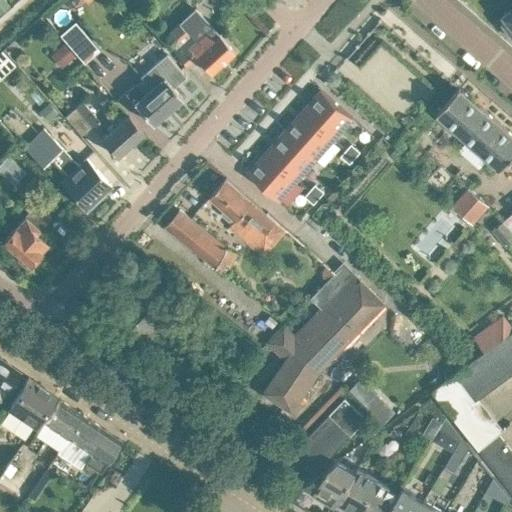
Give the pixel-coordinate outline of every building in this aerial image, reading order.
[(82,26),(99,16),(91,3),(74,13),(82,26)] [(511,6),(503,14),(507,19),(502,23),(511,35),(511,6)] [(210,73),(234,51),(218,34),(195,8),(177,24),(163,36),(173,47),(170,49),(172,51),(185,66),(195,57),(210,73)] [(84,63),(100,50),(75,21),(60,34),(84,63)] [(63,67),(75,55),(63,42),(51,54),(63,67)] [(135,85),(125,93),(138,108),(151,123),(182,96),(172,86),(185,75),(172,60),(167,54),(142,77),(151,87),(143,94),(135,85)] [(511,134),(459,87),(439,111),(439,110),(437,112),(468,138),(459,149),(479,167),(489,155),(502,167),(511,157),(511,134)] [(321,88),(302,109),(335,138),(353,117),(321,88)] [(46,94),(26,112),(40,127),(60,110),(46,94)] [(75,107),(65,116),(82,135),(92,127),(99,121),(81,101),(75,107)] [(335,138),(302,109),(284,130),(317,158),(335,138)] [(101,137),(100,138),(102,140),(115,155),(143,131),(129,116),(128,114),(108,131),(101,137)] [(43,128),(24,146),(43,166),(51,159),(66,175),(59,182),(72,195),(86,209),(111,185),(97,170),(85,158),(78,164),(43,128)] [(284,130),(266,150),(298,179),(317,158),(284,130)] [(351,143),(346,149),(355,156),(360,150),(351,143)] [(346,149),(341,154),(349,162),(355,156),(346,149)] [(280,200),(298,179),(266,150),(247,171),(280,200)] [(8,155),(0,163),(0,169),(14,182),(24,171),(8,155)] [(487,202),(503,183),(484,166),(468,185),(487,202)] [(226,176),(209,196),(224,209),(222,211),(222,213),(231,221),(233,221),(235,219),(236,220),(243,212),(266,232),(276,220),(266,212),(227,177),(226,176)] [(315,183),(310,189),(319,197),(324,191),(315,183)] [(472,221),(488,203),(468,186),(452,204),(472,221)] [(310,189),(304,195),(313,203),(319,197),(310,189)] [(29,263),(48,242),(36,232),(50,216),(35,203),(16,225),(3,240),(18,253),(18,254),(17,258),(23,264),(28,263),(28,262),(29,263)] [(328,206),(320,220),(330,226),(338,212),(328,206)] [(225,277),(237,253),(227,247),(195,222),(179,209),(165,226),(225,277)] [(506,246),(511,241),(511,229),(504,219),(493,228),(506,246)] [(346,267),(343,264),(335,272),(327,280),(311,297),(321,307),(294,334),(283,324),(267,341),(286,359),(264,391),(292,410),(303,394),(319,370),(385,303),(346,267)] [(163,292),(156,286),(141,273),(131,284),(144,296),(114,329),(139,352),(152,337),(181,304),(165,290),(163,292)] [(511,327),(501,313),(474,333),(486,349),(502,337),(511,329),(511,327)] [(258,340),(265,326),(254,320),(246,334),(258,340)] [(486,349),(444,380),(455,395),(464,387),(475,402),(481,397),(511,372),(511,329),(502,337),(486,349)] [(242,363),(257,348),(246,337),(231,352),(242,363)] [(0,403),(0,404),(10,389),(21,373),(0,358),(0,403)] [(43,412),(44,411),(55,394),(28,376),(9,405),(35,423),(42,412),(43,412)] [(323,463),(336,449),(367,417),(346,397),(302,442),(323,463)] [(69,436),(84,414),(59,398),(27,446),(36,451),(45,438),(59,448),(68,436),(69,436)] [(59,448),(58,451),(79,467),(84,460),(100,470),(106,461),(107,462),(120,441),(122,439),(107,429),(84,414),(69,436),(68,436),(59,448)] [(278,436),(286,426),(272,416),(265,427),(278,436)] [(433,416),(423,432),(433,438),(442,422),(433,416)] [(488,459),(508,444),(500,433),(479,449),(480,450),(480,449),(488,459)] [(495,468),(511,454),(511,449),(508,444),(488,459),(495,468)] [(502,478),(511,470),(511,454),(495,468),(502,478)] [(335,506),(338,502),(357,471),(337,460),(329,466),(325,473),(322,471),(303,485),(314,492),(313,493),(335,506)] [(10,477),(15,468),(9,463),(3,472),(10,477)] [(355,511),(360,511),(380,479),(360,467),(357,471),(338,502),(355,511)] [(510,488),(511,486),(511,470),(502,478),(510,488)] [(388,511),(401,492),(380,479),(360,511),(388,511)] [(419,511),(420,510),(426,501),(403,488),(401,492),(388,511),(419,511)] [(64,489),(52,507),(60,511),(73,511),(81,500),(64,489)] [(444,511),(426,501),(420,510),(419,511),(444,511)]
